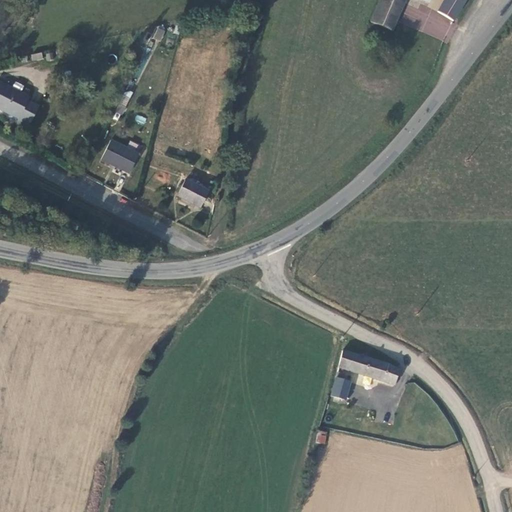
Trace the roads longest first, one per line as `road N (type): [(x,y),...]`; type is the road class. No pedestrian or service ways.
road 1 (tertiary): [(511,0),(389,155),(326,211),(262,249)]
road 2 (unclassified): [(262,249),(297,304),(412,354),(438,378),(488,480)]
road 3 (tertiary): [(262,249),(208,266),(157,270),(0,248)]
